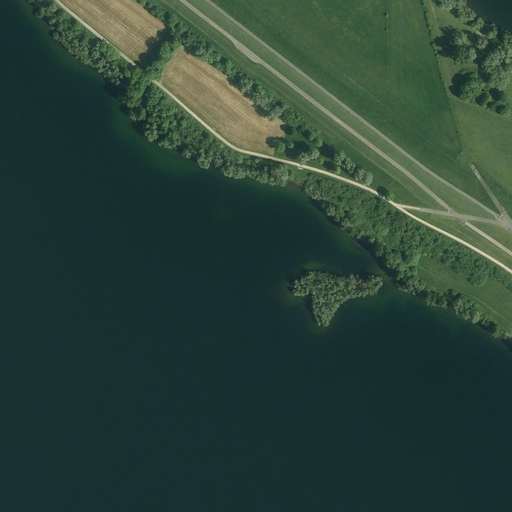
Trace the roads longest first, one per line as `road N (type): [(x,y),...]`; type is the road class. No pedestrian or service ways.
road 1 (track): [(181,0),(511,254)]
road 2 (track): [(511,225),(208,0)]
road 3 (track): [(511,222),(466,152),(456,101)]
